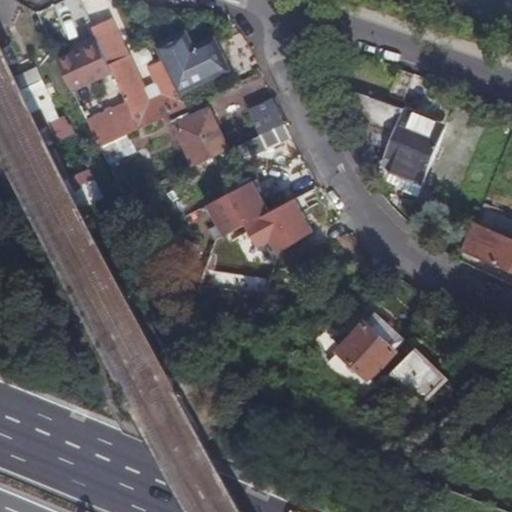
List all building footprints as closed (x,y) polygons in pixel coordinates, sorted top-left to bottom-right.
[(113,20),(94,29),(97,35),(101,44),(115,74),(129,105),(141,132),(188,110),(182,95),(167,63),(153,69),(159,82),(145,89),(113,20)] [(58,53),(62,62),(101,44),(97,35),(58,53)] [(160,48),(167,63),(182,95),(233,72),(218,40),(198,50),(189,35),(160,48)] [(101,44),(62,62),(75,92),(115,74),(101,44)] [(416,77),(401,72),(391,99),(405,104),(416,77)] [(369,144),(362,162),(375,185),(382,170),(403,115),(405,112),(360,95),(351,99),(347,111),(357,138),(369,144)] [(269,134),(287,125),(275,100),(257,109),(269,134)] [(102,150),(130,136),(141,132),(129,105),(90,124),(96,137),(102,150)] [(251,112),(263,137),(269,134),(257,109),(251,112)] [(196,167),(230,152),(210,111),(177,126),(196,167)] [(403,115),(382,170),(402,178),(404,174),(426,182),(447,132),(403,115)] [(262,153),(294,139),(287,125),(269,134),(263,137),(233,150),(239,162),(262,151),(262,153)] [(102,150),(110,165),(137,153),(130,136),(102,150)] [(475,230),(464,258),(495,271),(497,266),(511,272),(511,241),(490,233),(488,236),(475,230)] [(369,323),(399,352),(407,343),(376,311),(368,322),(369,323)] [(371,381),(399,352),(369,323),(342,352),(371,381)] [(420,351),(408,361),(394,374),(424,405),(449,381),(420,351)]
